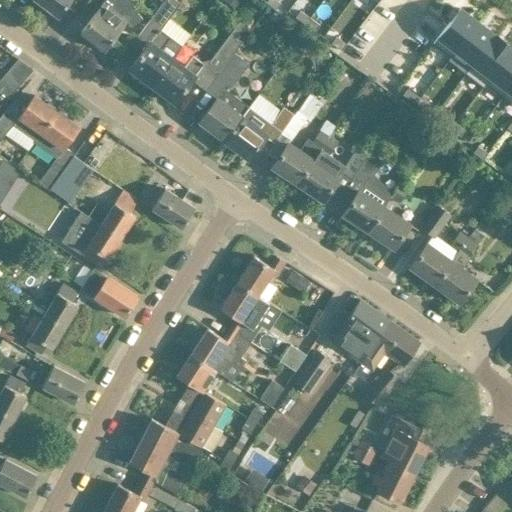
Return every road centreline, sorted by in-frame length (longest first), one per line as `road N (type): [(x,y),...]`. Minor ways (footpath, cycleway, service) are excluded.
road 1 (residential): [(51,511),(143,338),(233,197)]
road 2 (residential): [(233,197),(0,24)]
road 3 (residential): [(466,358),(233,197)]
road 4 (residential): [(435,511),(511,405)]
